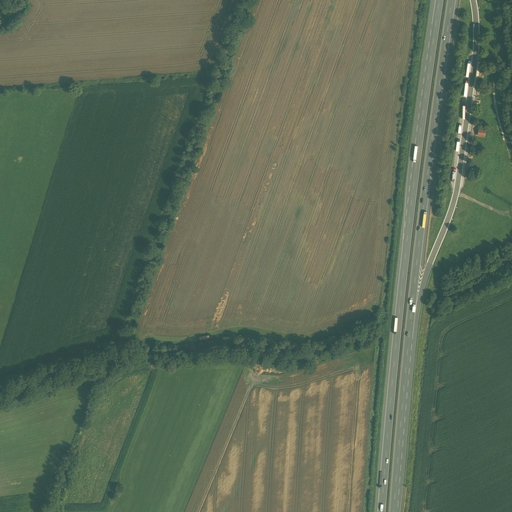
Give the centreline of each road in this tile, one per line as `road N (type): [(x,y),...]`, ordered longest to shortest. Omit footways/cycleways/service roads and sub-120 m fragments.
road 1 (motorway): [(432,29),(379,511)]
road 2 (motorway): [(411,318),(452,0)]
road 3 (track): [(0,391),(134,350),(239,344),(251,356)]
road 4 (motorway): [(393,511),(411,318)]
road 5 (motorway): [(411,318),(456,191)]
